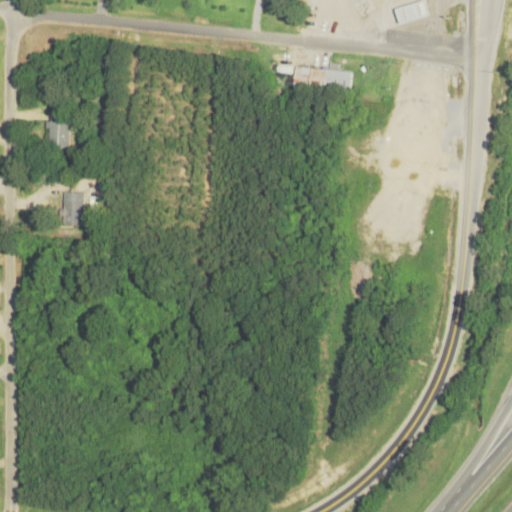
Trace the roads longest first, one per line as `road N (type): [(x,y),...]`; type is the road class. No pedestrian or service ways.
road 1 (residential): [(9,511),(13,0)]
road 2 (secondary): [(480,57),(446,353),(398,443),(317,511)]
road 3 (residential): [(0,6),(480,57)]
road 4 (motorway): [(511,390),(448,511)]
